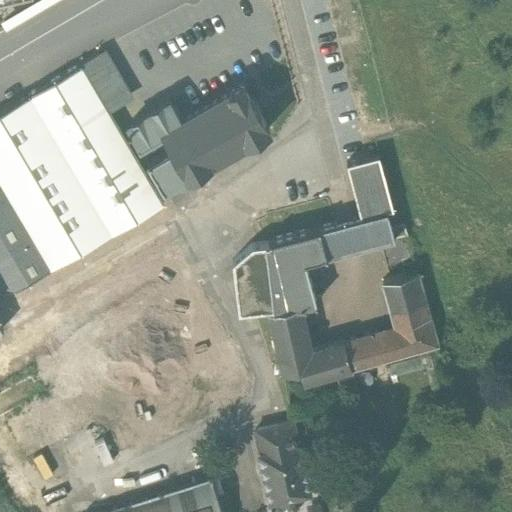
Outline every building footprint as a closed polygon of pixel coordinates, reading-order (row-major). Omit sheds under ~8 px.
[(105,50),(82,64),(110,112),(132,98),(105,50)] [(82,64),(0,112),(0,182),(50,270),(163,204),(110,112),(82,64)] [(244,84),(182,120),(169,99),(124,125),(138,148),(162,135),(170,149),(148,162),(164,189),(178,181),(185,181),(191,178),(197,174),(201,168),(270,129),(244,84)] [(360,219),(269,242),(270,245),(251,249),(233,264),(240,314),(274,310),(274,313),(269,314),(283,375),(300,370),(311,351),(301,308),(317,304),(306,263),(407,235),(403,225),(389,228),(385,211),(391,209),(377,156),(346,164),(360,219)] [(50,270),(0,182),(0,282),(7,294),(50,270)] [(227,409),(261,391),(180,236),(0,329),(0,387),(112,329),(104,312),(160,283),(169,299),(124,322),(138,350),(181,327),(197,357),(177,368),(185,384),(161,396),(128,334),(84,357),(107,401),(132,388),(143,410),(122,422),(134,445),(222,400),(227,409)] [(417,273),(382,283),(395,328),(430,318),(417,273)] [(395,328),(311,351),(300,370),(303,385),(347,371),(350,384),(372,378),(368,365),(420,351),(437,346),(437,344),(430,318),(395,328)] [(75,429),(105,414),(89,380),(58,395),(75,429)] [(293,423),(256,431),(261,455),(259,455),(270,502),(310,494),(299,446),(298,446),(293,423)] [(189,474),(157,484),(160,493),(100,511),(223,511),(212,477),(192,483),(189,474)]
